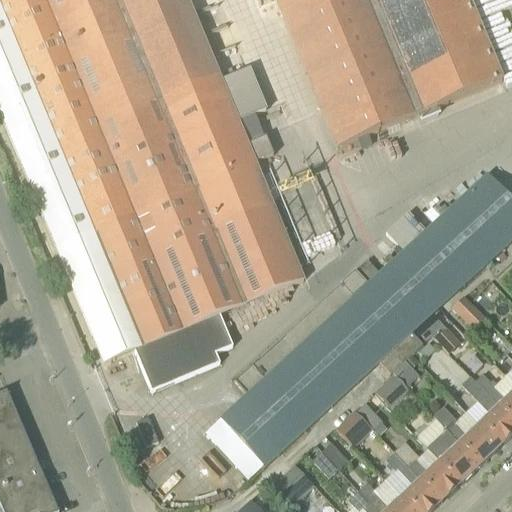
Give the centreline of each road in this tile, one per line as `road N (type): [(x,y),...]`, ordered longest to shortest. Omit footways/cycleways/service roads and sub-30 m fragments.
road 1 (unknown): [(511,120),(397,200),(296,300),(184,390),(70,388)]
road 2 (unclassified): [(120,511),(0,214)]
